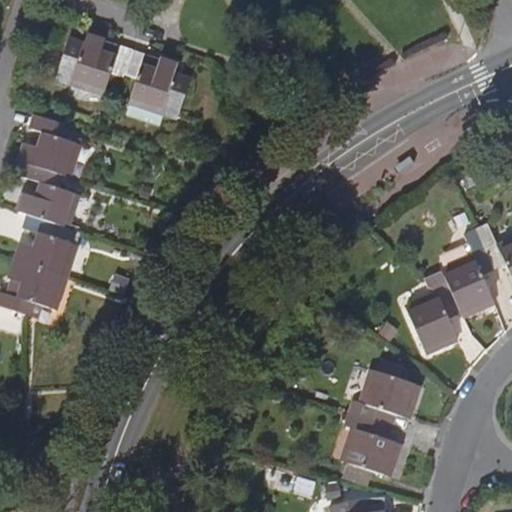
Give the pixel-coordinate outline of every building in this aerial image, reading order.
[(125,78),(132,53),(122,49),(122,51),(106,46),(108,41),(89,35),(85,48),(69,43),(56,81),(105,98),(113,74),(125,78)] [(145,57),(132,53),(125,78),(137,82),(129,107),(176,122),(189,88),(173,82),(179,66),(161,60),(160,64),(145,60),(145,57)] [(19,162),(29,165),(63,177),(70,179),(81,147),(66,142),(69,130),(36,119),(32,131),(44,135),(38,150),(24,145),(19,162)] [(59,191),(63,177),(29,165),(25,179),(41,184),(35,201),(23,197),(17,214),(33,219),(59,227),(68,231),(80,197),(59,191)] [(471,169),(460,173),(467,189),(479,184),(482,192),(501,183),(494,167),(475,176),(471,169)] [(55,240),(59,227),(33,219),(30,232),(41,235),(35,251),(21,246),(15,264),(67,281),(78,247),(55,240)] [(489,228),(478,233),(495,273),(507,268),(511,279),(511,243),(499,250),(489,228)] [(483,279),(495,273),(478,233),(465,239),(475,261),(443,274),(460,311),(464,321),(495,307),(483,279)] [(74,274),(87,276),(92,251),(78,249),(74,274)] [(9,281),(13,283),(23,287),(18,300),(8,297),(0,295),(0,294),(0,308),(27,317),(29,318),(33,305),(41,308),(57,313),(67,281),(15,264),(9,281)] [(460,311),(443,274),(426,282),(429,290),(436,290),(439,298),(408,312),(429,358),(459,344),(448,317),(460,311)] [(23,287),(13,283),(8,297),(18,300),(23,287)] [(37,321),(41,308),(33,305),(29,318),(37,321)] [(350,465),(347,477),(371,485),(375,474),(392,479),(402,446),(374,437),(382,411),(411,420),(421,388),(402,382),(405,372),(382,364),(378,375),(373,374),(363,404),(356,402),(348,428),(355,431),(344,463),(350,465)] [(369,511),(367,501),(332,508),(332,511),(369,511)]
